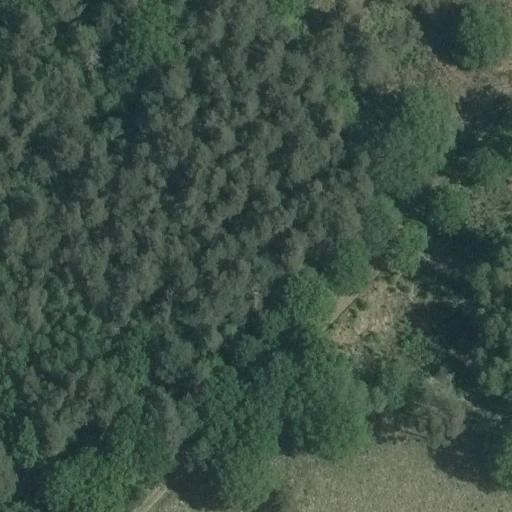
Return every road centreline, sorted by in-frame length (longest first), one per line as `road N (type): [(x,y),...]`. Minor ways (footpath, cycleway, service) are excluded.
road 1 (track): [(264,0),(415,229),(293,361),(511,437)]
road 2 (track): [(133,511),(293,361)]
